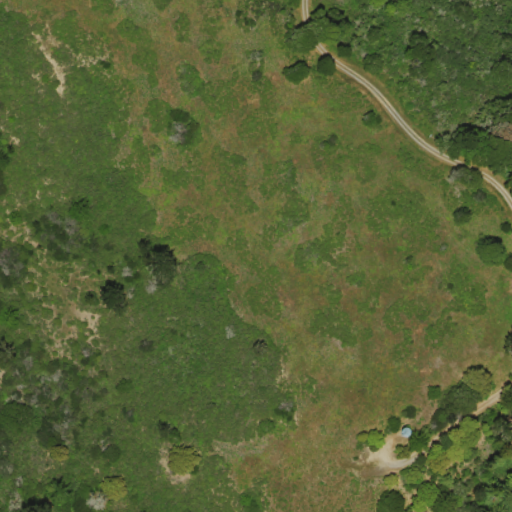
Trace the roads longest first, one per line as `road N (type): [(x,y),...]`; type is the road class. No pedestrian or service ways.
road 1 (track): [(311,0),(323,48),(380,88),(441,153),(473,165),(511,198)]
road 2 (track): [(511,393),(423,457),(384,469)]
